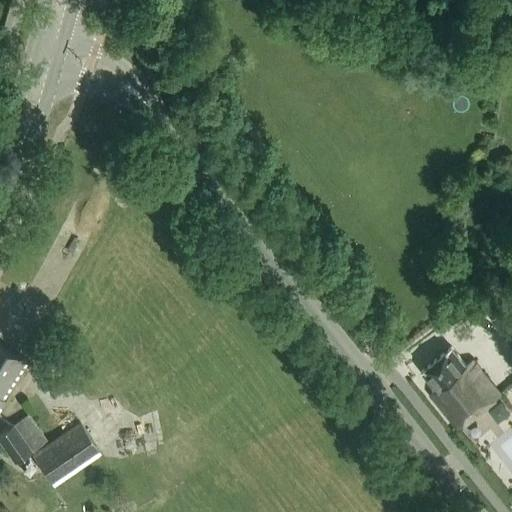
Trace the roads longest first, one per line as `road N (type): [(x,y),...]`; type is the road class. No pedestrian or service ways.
road 1 (tertiary): [(473,511),(155,116)]
road 2 (secondary): [(32,49),(0,188)]
road 3 (secondary): [(0,192),(55,73)]
road 4 (tertiary): [(155,116),(124,71),(65,38)]
